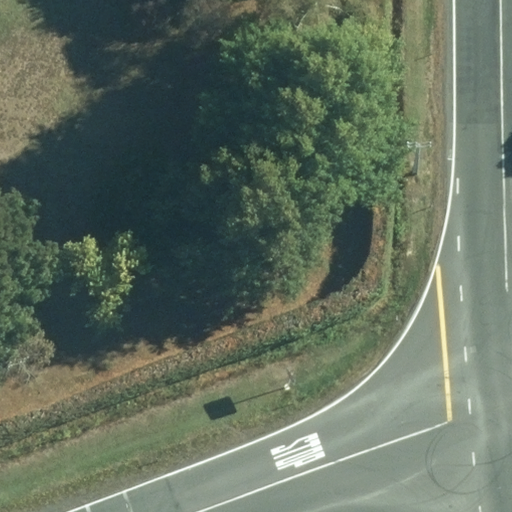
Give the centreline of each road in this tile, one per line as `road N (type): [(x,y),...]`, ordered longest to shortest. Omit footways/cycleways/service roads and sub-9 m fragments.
road 1 (tertiary): [(511,386),(502,0)]
road 2 (unclassified): [(202,511),(452,419),(511,386)]
